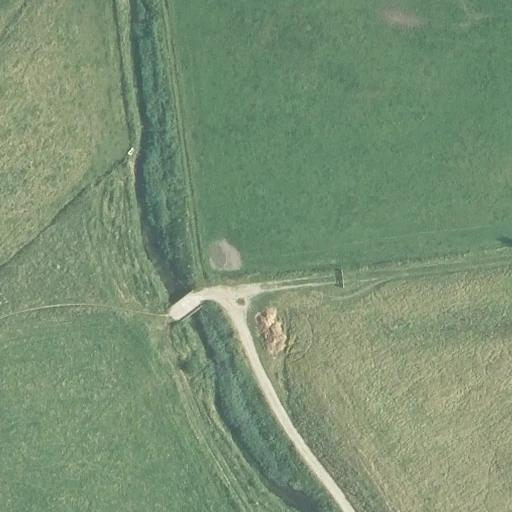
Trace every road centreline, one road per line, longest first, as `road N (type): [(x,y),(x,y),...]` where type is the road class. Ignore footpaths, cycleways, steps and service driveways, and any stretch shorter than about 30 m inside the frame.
road 1 (unclassified): [(349,511),(293,437),(228,295),(200,294),(170,316)]
road 2 (track): [(228,295),(511,254)]
road 3 (track): [(170,316),(158,364),(226,511)]
